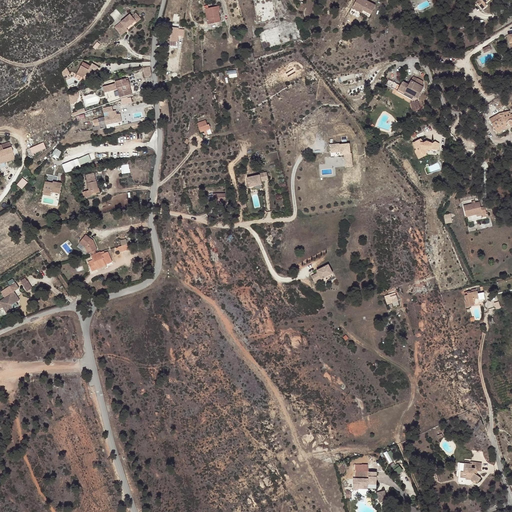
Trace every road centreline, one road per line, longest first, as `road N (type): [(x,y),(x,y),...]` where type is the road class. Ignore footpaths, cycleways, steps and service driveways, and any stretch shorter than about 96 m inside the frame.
road 1 (track): [(244,222),(273,275),(306,281),(352,339),(414,376),(417,392),(399,443),(430,511)]
road 2 (residential): [(86,302),(139,287),(157,269),(150,215),(159,142),(154,50),(164,0)]
road 3 (track): [(151,208),(217,225),(285,219),(293,214),(291,182),(301,155)]
road 4 (residential): [(135,511),(82,313)]
road 5 (residential): [(509,504),(478,354),(491,308)]
road 6 (track): [(0,54),(38,61),(72,45),(109,0)]
